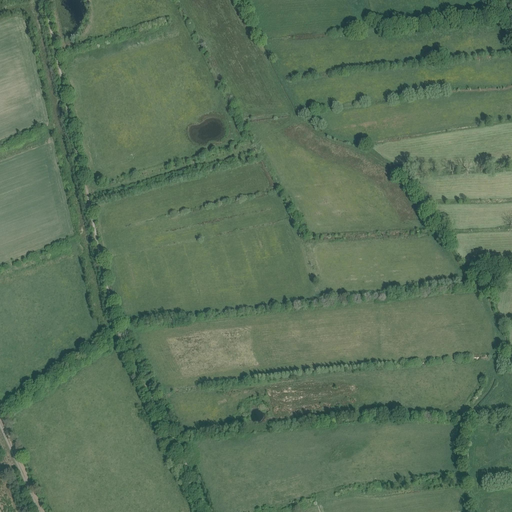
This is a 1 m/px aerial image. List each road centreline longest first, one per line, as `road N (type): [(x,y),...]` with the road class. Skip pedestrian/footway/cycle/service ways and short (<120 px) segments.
road 1 (track): [(206,511),(117,328),(44,0)]
road 2 (track): [(87,194),(258,144)]
